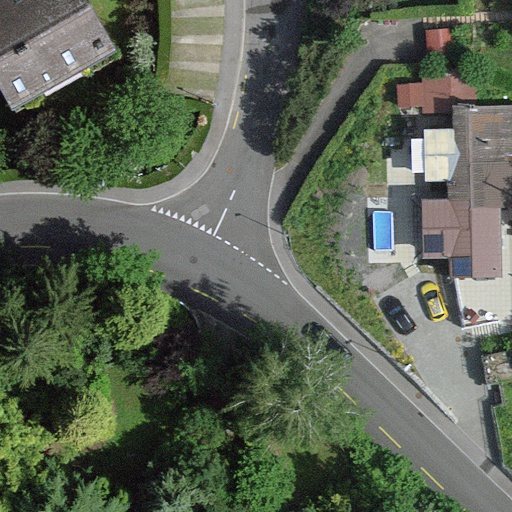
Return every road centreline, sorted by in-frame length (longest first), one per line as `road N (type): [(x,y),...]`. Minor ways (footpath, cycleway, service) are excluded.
road 1 (tertiary): [(200,266),(274,310),(486,511)]
road 2 (residential): [(200,266),(265,108),(267,0)]
road 3 (tertiary): [(0,237),(140,244),(200,266)]
